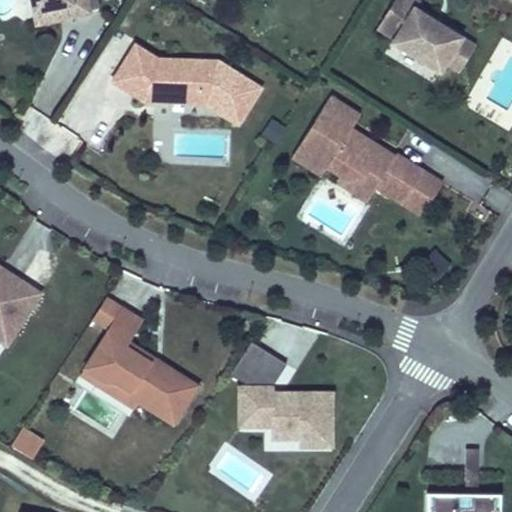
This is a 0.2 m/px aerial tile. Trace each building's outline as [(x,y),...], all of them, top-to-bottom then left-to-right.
[(68,6),(72,18),(87,16),(83,0),(28,0),(31,14),(68,6)] [(443,66),(458,41),(412,11),(417,3),(410,0),(395,0),(375,31),(392,41),(388,46),(438,76),(443,66)] [(34,28),(72,18),(68,6),(31,14),(34,28)] [(472,49),(458,41),(443,66),(456,73),(472,49)] [(257,91),(214,65),(155,63),(132,49),(110,86),(141,105),(144,100),(152,100),(152,105),(202,107),(235,127),(257,91)] [(392,158),(358,137),(353,144),(344,138),(357,117),(327,99),(289,160),(318,179),(324,170),(337,178),(343,182),(362,179),(374,187),(372,189),(400,206),(420,173),(393,156),(392,158)] [(484,197),(490,179),(462,170),(456,189),(484,197)] [(418,217),(438,184),(420,173),(400,206),(418,217)] [(333,184),(364,203),(372,189),(374,187),(362,179),(343,182),(337,178),(333,184)] [(441,274),(451,262),(433,247),(423,259),(441,274)] [(0,338),(1,339),(35,287),(0,264),(0,338)] [(198,384),(162,362),(159,366),(125,344),(141,318),(123,306),(83,365),(102,378),(116,377),(176,418),(198,384)] [(333,389),(278,389),(278,350),(236,350),(236,431),(263,431),(263,450),(333,450),(333,389)] [(176,418),(116,377),(102,378),(83,365),(79,371),(133,407),(136,401),(171,425),(176,418)] [(32,458),(44,439),(22,425),(10,445),(32,458)] [(477,468),(478,449),(465,449),(465,468),(477,468)] [(477,494),(477,468),(465,468),(464,494),(477,494)] [(497,511),(498,495),(477,494),(464,494),(426,494),(425,511),(497,511)]
